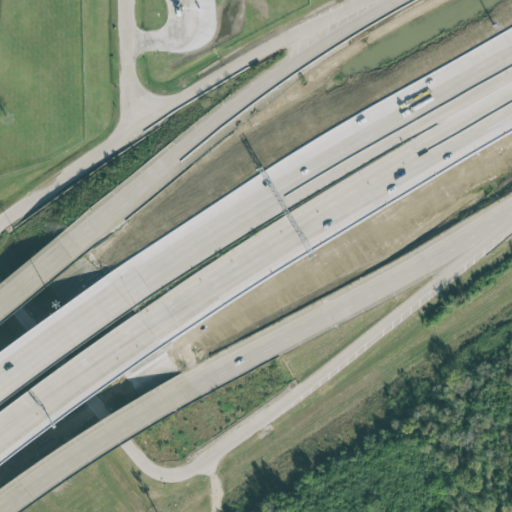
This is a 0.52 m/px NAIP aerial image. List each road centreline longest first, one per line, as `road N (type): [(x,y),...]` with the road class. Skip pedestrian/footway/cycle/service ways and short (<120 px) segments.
road 1 (primary): [(364,0),(207,82),(0,222),(138,460),(161,475),(185,472),(511,219)]
road 2 (primary): [(402,0),(256,94),(77,239)]
road 3 (primary): [(186,385),(511,207)]
road 4 (motorway): [(148,325),(430,145)]
road 5 (motorway): [(511,37),(241,224)]
road 6 (motorway): [(511,64),(241,224)]
road 7 (primary): [(0,504),(186,385)]
road 8 (motorway): [(0,431),(148,325)]
road 9 (motorway): [(124,296),(0,384)]
road 10 (motorway): [(241,224),(124,296)]
road 11 (residential): [(125,0),(128,92),(140,126)]
